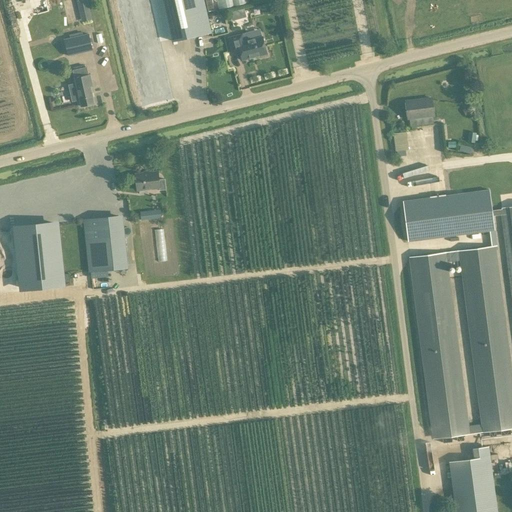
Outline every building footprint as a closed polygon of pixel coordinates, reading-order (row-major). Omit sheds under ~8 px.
[(87,0),(78,0),(77,0),(81,14),(90,12),(87,0)] [(204,0),(162,0),(171,41),(212,32),(204,0)] [(205,0),(208,11),(214,10),(211,0),(205,0)] [(247,0),(216,0),(218,9),(248,3),(247,0)] [(246,17),(244,9),(230,13),(232,21),(246,17)] [(82,35),(82,32),(69,35),(70,38),(64,39),(68,56),(93,50),(89,33),(82,35)] [(265,57),(266,54),(267,54),(262,36),(244,41),(242,34),(228,38),(233,53),(240,51),(242,60),(257,56),(260,59),(265,57)] [(89,83),(92,82),(90,75),(88,75),(86,68),(74,70),(76,78),(75,78),(76,84),(69,85),(73,101),(79,99),(81,106),(94,103),(89,83)] [(406,101),(408,119),(434,116),(431,98),(406,101)] [(409,150),(406,132),(393,134),(396,151),(409,150)] [(469,132),(467,142),(474,143),(476,133),(469,132)] [(470,154),(471,148),(460,145),(459,152),(470,154)] [(134,183),(137,184),(138,190),(159,188),(159,190),(166,189),(165,179),(158,179),(157,171),(136,174),(136,176),(134,178),(134,183)] [(511,207),(502,209),(502,210),(499,210),(495,211),(492,211),(490,190),(403,202),(408,241),(489,231),(491,246),(410,257),(433,436),(442,435),(443,443),(464,440),(463,432),(488,429),(489,437),(510,434),(509,426),(511,425),(511,369),(496,250),(498,249),(497,245),(495,230),(493,216),(496,215),(503,215),(511,286),(511,207)] [(142,212),(143,220),(151,219),(150,211),(142,212)] [(107,277),(107,269),(126,267),(120,217),(96,219),(97,220),(85,221),(91,278),(107,277)] [(56,224),(16,228),(23,288),(62,283),(56,224)] [(164,241),(164,229),(156,229),(156,241),(164,241)] [(497,511),(493,480),(489,446),(472,448),(473,458),(449,462),(455,511),(497,511)]
